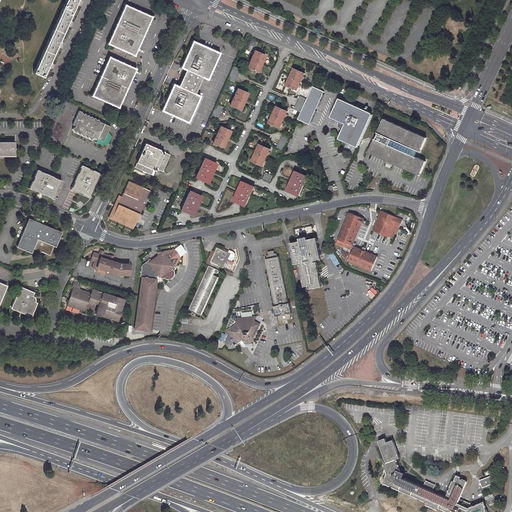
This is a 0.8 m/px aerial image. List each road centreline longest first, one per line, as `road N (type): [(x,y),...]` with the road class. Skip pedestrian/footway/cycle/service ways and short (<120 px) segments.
road 1 (motorway): [(374,315),(277,384),(254,384),(194,354),(154,346),(54,388),(0,385)]
road 2 (residential): [(432,213),(358,199),(137,244),(89,228)]
road 3 (motorway): [(299,511),(0,406)]
road 4 (primary): [(228,437),(336,366),(468,242)]
road 5 (motorway): [(0,423),(254,511)]
road 6 (motorway): [(194,450),(126,409),(122,377),(135,362),(164,359),(216,384),(227,406),(221,428)]
road 7 (primary): [(450,104),(211,0)]
road 8 (residential): [(89,228),(190,4)]
road 9 (primary): [(190,4),(380,90)]
road 10 (motorway): [(194,450),(0,389)]
road 11 (secondary): [(410,385),(379,368),(378,345),(468,242)]
road 12 (motorway): [(275,415),(304,407),(333,413),(353,448),(333,486),(282,490)]
road 13 (primary): [(374,315),(326,361),(221,428)]
road 14 (primary): [(221,428),(75,511)]
road 15 (secondary): [(275,415),(335,383),(410,385)]
road 16 (motorway): [(41,454),(161,496)]
